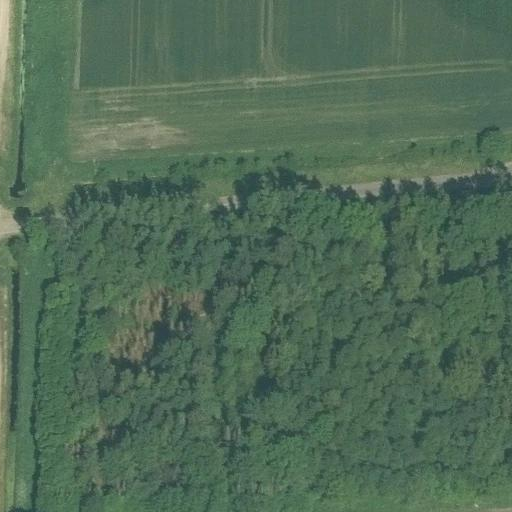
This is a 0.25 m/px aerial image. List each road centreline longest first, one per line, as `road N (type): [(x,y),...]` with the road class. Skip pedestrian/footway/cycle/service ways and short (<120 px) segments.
road 1 (track): [(511,504),(458,511),(0,15),(0,0)]
road 2 (unclassified): [(511,176),(0,228)]
